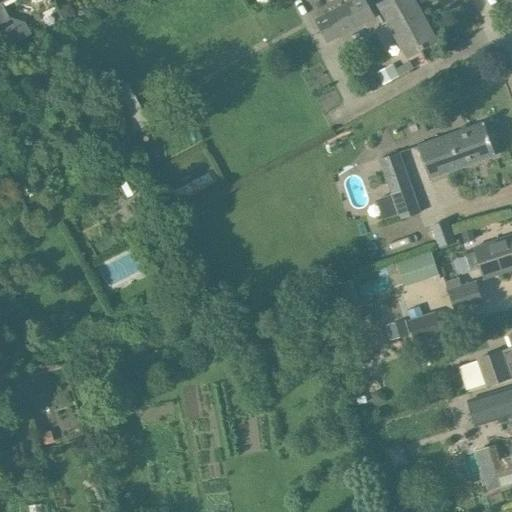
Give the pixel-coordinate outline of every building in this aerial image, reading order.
[(351,0),(330,11),(316,19),(326,39),(372,14),(364,0),(351,0)] [(389,0),(379,5),(407,56),(435,41),(412,0),(389,0)] [(0,32),(7,46),(31,34),(24,22),(6,18),(0,5),(0,32)] [(148,124),(126,82),(124,83),(117,69),(97,80),(104,93),(103,94),(125,136),(148,124)] [(429,179),(495,155),(484,122),(417,146),(429,179)] [(421,212),(399,152),(379,159),(400,220),(421,212)] [(431,226),(439,249),(456,243),(448,220),(431,226)] [(511,235),(474,248),(485,279),(511,269),(511,235)] [(432,252),(397,264),(396,262),(386,266),(389,275),(358,286),(362,298),(404,284),(405,287),(439,275),(432,252)] [(445,283),(455,313),(484,303),(477,281),(463,285),(460,278),(445,283)] [(352,279),(317,291),(324,312),(335,308),(336,311),(360,303),(352,279)] [(415,344),(419,342),(443,335),(435,312),(408,320),(415,344)] [(479,360),(459,367),(467,390),(486,384),(487,386),(510,378),(506,366),(511,363),(511,332),(507,335),(511,347),(478,359),(479,360)] [(19,411),(29,408),(21,381),(11,383),(19,411)] [(511,387),(469,401),(475,420),(476,425),(497,419),(511,414),(511,387)] [(401,446),(386,451),(392,470),(407,465),(401,446)] [(502,484),(511,481),(511,454),(499,458),(494,460),(502,484)]
